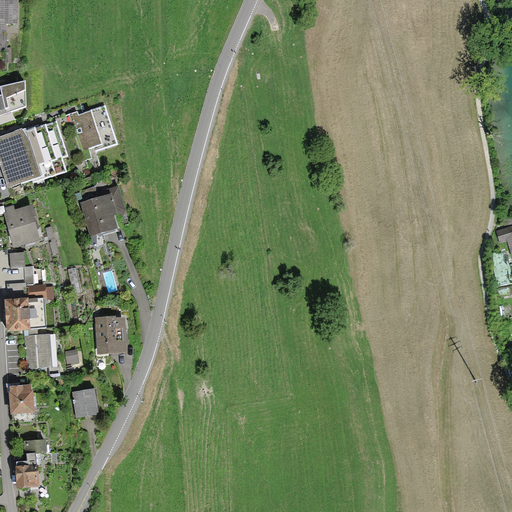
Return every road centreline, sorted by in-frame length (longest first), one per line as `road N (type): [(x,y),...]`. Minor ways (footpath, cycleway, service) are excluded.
road 1 (residential): [(71,511),(137,379),(218,72),(251,0)]
road 2 (track): [(450,511),(448,257),(410,0)]
